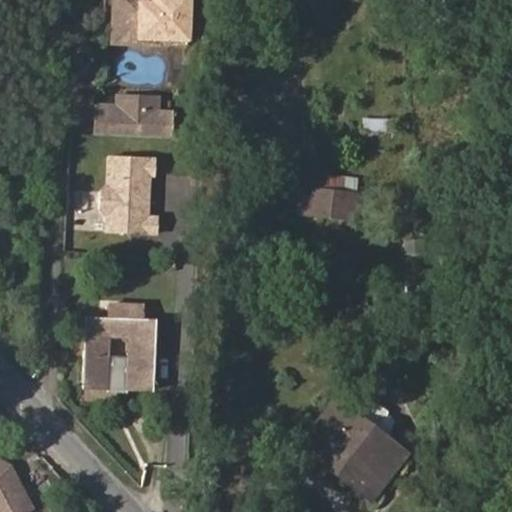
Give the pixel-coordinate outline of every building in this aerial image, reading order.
[(187,49),(188,0),(151,0),(151,4),(110,2),(108,41),(148,42),(148,36),(157,36),(157,48),(187,49)] [(157,48),(157,36),(148,36),(148,42),(108,41),(108,46),(157,48)] [(92,133),(172,136),(173,110),(160,110),(160,94),(114,93),(114,103),(93,102),(93,107),(92,133)] [(360,116),(360,131),(385,131),(386,116),(360,116)] [(103,213),(103,233),(156,235),(157,215),(149,215),(151,176),(153,176),(154,156),(106,154),(105,183),(98,182),(97,212),(103,213)] [(356,192),(357,178),(311,173),(309,186),(356,192)] [(354,221),(358,192),(356,192),(309,186),(294,184),(290,213),(354,221)] [(105,316),(82,315),(78,387),(152,391),(156,319),(143,318),(143,302),(106,300),(105,316)] [(379,489),(324,448),(351,411),(335,399),(300,446),(371,500),(379,489)] [(386,419),(388,411),(376,402),(369,406),(360,418),(377,431),(386,419)] [(379,489),(407,453),(377,431),(360,418),(351,411),(324,448),(379,489)] [(0,511),(33,511),(10,465),(0,459),(0,511)]
